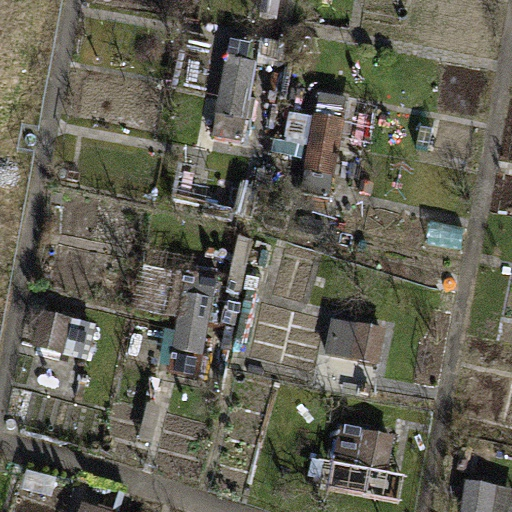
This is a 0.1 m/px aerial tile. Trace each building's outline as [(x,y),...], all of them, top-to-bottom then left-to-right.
[(213,139),(247,145),(264,44),(231,38),(213,139)] [(329,202),(351,102),(326,97),(305,197),(329,202)] [(230,294),(244,297),(255,243),(241,241),(230,294)] [(174,377),(203,382),(219,280),(190,275),(174,377)] [(89,363),(97,329),(48,317),(40,351),(89,363)] [(384,366),(389,332),(336,325),(331,359),(384,366)] [(390,477),(397,440),(343,430),(336,467),(390,477)] [(511,511),(511,493),(468,485),(462,511),(511,511)]
